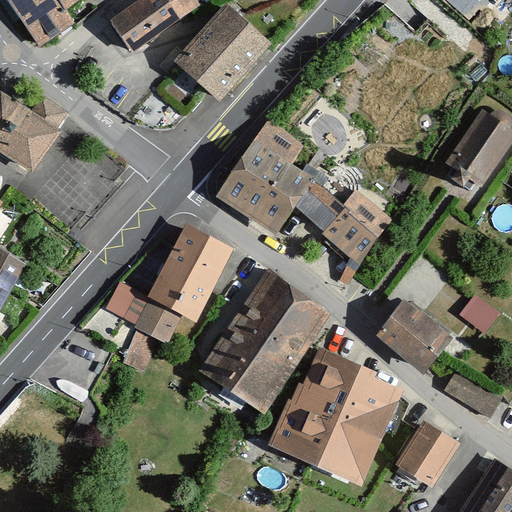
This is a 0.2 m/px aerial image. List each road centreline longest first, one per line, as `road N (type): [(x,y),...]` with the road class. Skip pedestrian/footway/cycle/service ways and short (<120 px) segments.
road 1 (residential): [(176,186),(511,454)]
road 2 (secondary): [(0,385),(176,186)]
road 3 (secondary): [(176,186),(341,0)]
road 4 (residential): [(176,186),(41,74)]
